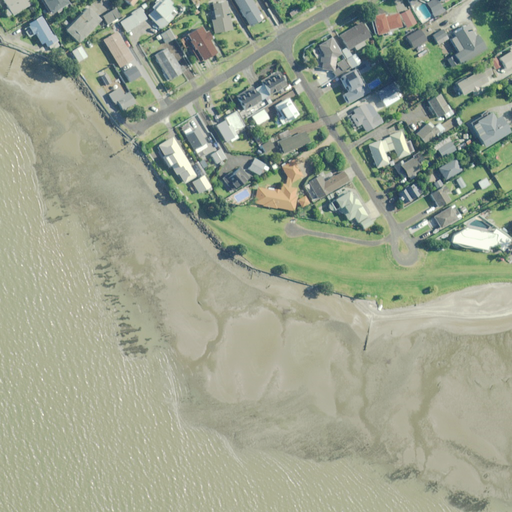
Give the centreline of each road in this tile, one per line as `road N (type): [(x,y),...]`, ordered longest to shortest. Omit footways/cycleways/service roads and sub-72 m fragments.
road 1 (residential): [(397,230),(279,41)]
road 2 (residential): [(125,124),(139,128),(279,41)]
